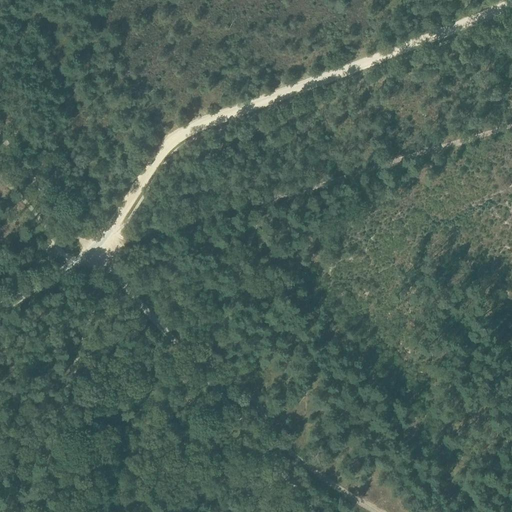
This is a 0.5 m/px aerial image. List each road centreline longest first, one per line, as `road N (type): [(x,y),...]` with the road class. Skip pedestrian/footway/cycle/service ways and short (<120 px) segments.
road 1 (unclassified): [(91,249),(167,145),(190,129),(511,5)]
road 2 (track): [(511,124),(250,203),(253,234),(227,315),(192,361)]
road 3 (track): [(109,269),(20,511)]
road 4 (track): [(376,511),(309,471),(254,404),(192,361)]
road 5 (track): [(312,511),(192,361)]
road 6 (track): [(192,361),(109,269)]
